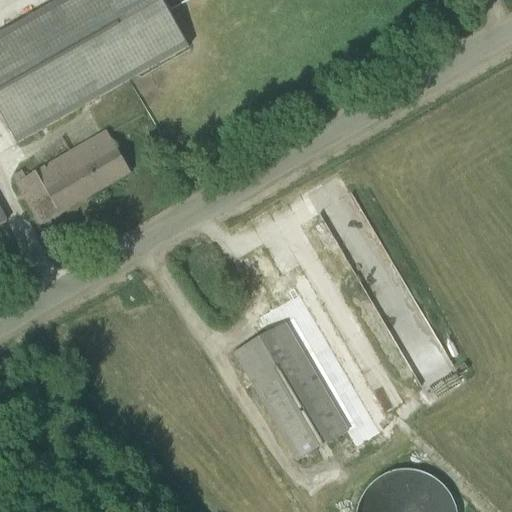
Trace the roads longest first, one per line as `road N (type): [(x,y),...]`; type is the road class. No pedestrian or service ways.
road 1 (tertiary): [(0,321),(511,21)]
road 2 (track): [(484,511),(391,408)]
